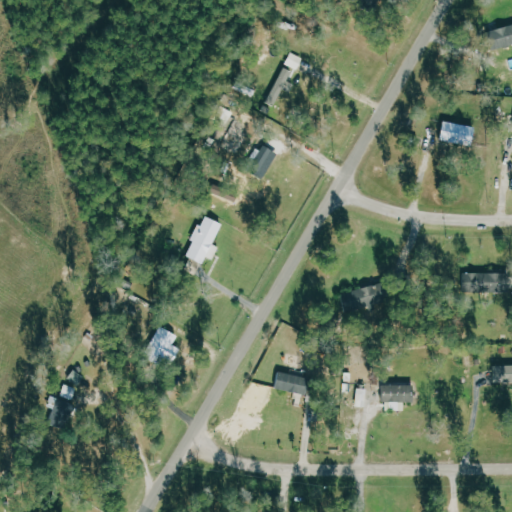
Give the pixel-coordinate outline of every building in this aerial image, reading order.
[(511,24),(484,32),(489,50),(511,43),(511,24)] [(286,63),(302,71),(308,60),(292,52),(286,63)] [(293,84),(289,82),(294,72),(283,67),(266,102),(275,107),(283,91),(289,93),(293,84)] [(473,126),(440,123),(438,142),(471,145),(473,126)] [(271,150),(263,146),(248,171),(256,175),(271,150)] [(219,246),(215,245),(223,224),(204,216),(186,258),(204,265),(207,257),(214,260),(219,246)] [(507,274),(461,273),(461,292),(507,293),(507,274)] [(346,293),(352,313),(376,305),(370,285),(346,293)] [(180,349),(174,346),(178,338),(160,327),(142,357),(160,367),(165,358),(172,363),(180,349)] [(511,364),(491,365),(491,383),(511,382),(511,364)] [(274,389),(300,393),(303,377),(276,373),(274,389)] [(381,402),(390,402),(389,411),(403,411),(404,402),(412,402),(412,386),(382,385),(381,402)] [(51,414),(69,420),(74,405),(56,399),(51,414)]
